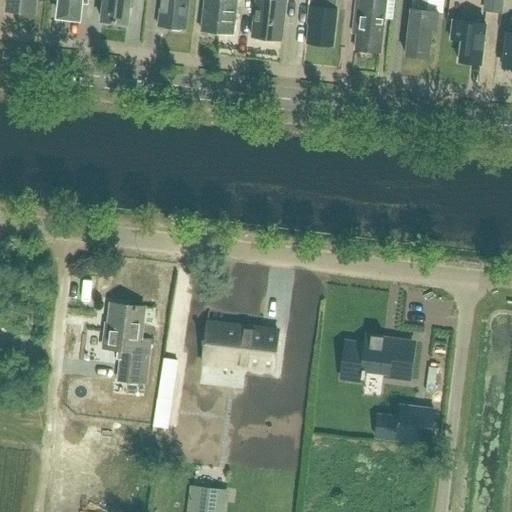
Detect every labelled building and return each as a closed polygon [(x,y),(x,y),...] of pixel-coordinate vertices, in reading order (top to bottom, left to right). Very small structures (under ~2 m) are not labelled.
[(8,0),(8,11),(34,14),(35,0),(8,0)] [(60,0),(59,17),(80,19),(82,1),(85,2),(84,0),(60,0)] [(104,0),(102,21),(127,24),(129,0),(104,0)] [(185,30),(188,0),(161,0),(158,27),(170,28),(172,30),(180,31),(182,29),(185,30)] [(217,33),(221,0),(204,0),(201,31),(217,33)] [(221,0),(217,33),(232,35),(236,0),(221,0)] [(284,1),(283,0),(255,0),(251,38),(281,41),(286,1),(284,1)] [(308,0),(306,23),(308,23),(306,44),(332,47),(337,0),(308,0)] [(380,52),(384,19),(382,19),(384,0),(355,0),(352,34),(356,34),(355,49),(380,52)] [(426,11),(426,0),(411,0),(411,9),(410,9),(405,56),(428,58),(430,31),(435,31),(437,12),(426,11)] [(502,14),(503,0),(484,0),(483,12),(502,14)] [(481,65),(485,34),(484,34),(485,24),(452,20),(450,39),(461,41),(461,42),(458,62),(481,65)] [(506,31),(502,68),(511,68),(511,32),(508,32),(506,31)] [(139,339),(142,307),(112,303),(108,330),(106,330),(104,347),(122,350),(119,377),(144,380),(150,341),(139,339)] [(229,325),(207,322),(202,363),(273,371),(278,333),(261,331),(261,335),(228,331),(229,325)] [(385,377),(410,380),(414,347),(393,344),(393,340),(384,338),(384,337),(371,335),(371,337),(367,336),(366,344),(346,342),(342,375),(364,378),(365,370),(386,373),(385,377)] [(159,396),(173,399),(179,359),(165,357),(159,396)] [(401,406),(397,439),(430,444),(435,410),(401,406)] [(347,487),(343,511),(388,511),(391,492),(377,491),(378,482),(380,482),(382,463),(353,459),(350,488),(347,487)] [(191,486),(188,511),(227,511),(230,490),(191,486)]
